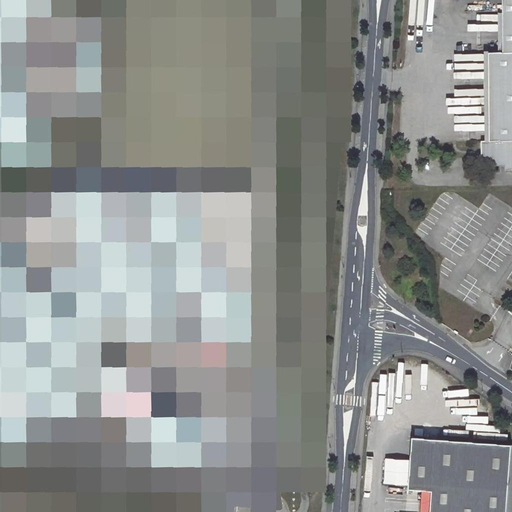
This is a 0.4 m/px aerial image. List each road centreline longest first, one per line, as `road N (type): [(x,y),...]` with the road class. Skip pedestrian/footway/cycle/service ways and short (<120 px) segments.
road 1 (unknown): [(431,83),(420,175),(442,185),(511,183)]
road 2 (unclassified): [(353,226),(342,369)]
road 3 (unclassified): [(342,488),(360,358)]
road 4 (unclassified): [(368,268),(368,143)]
